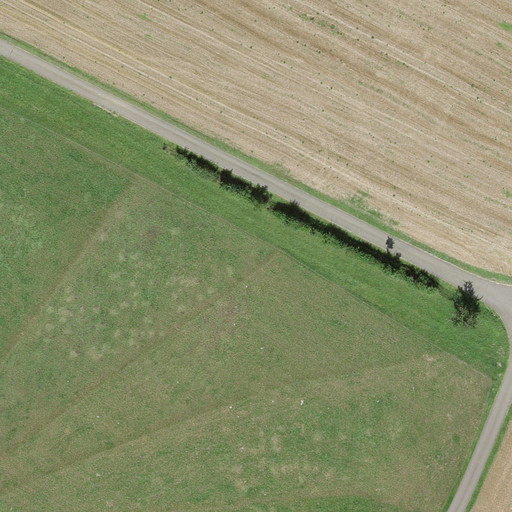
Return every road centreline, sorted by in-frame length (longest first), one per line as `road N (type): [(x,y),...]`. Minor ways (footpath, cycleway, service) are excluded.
road 1 (track): [(511,305),(0,50)]
road 2 (unclassified): [(511,367),(452,511)]
